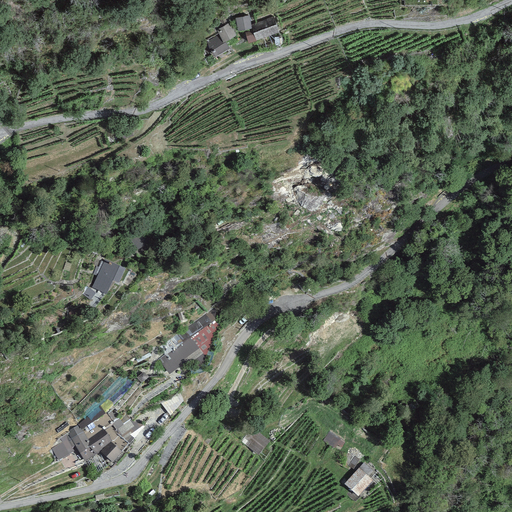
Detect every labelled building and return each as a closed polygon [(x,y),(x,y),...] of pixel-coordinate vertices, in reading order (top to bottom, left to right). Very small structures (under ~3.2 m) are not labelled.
[(250,14),(236,16),(238,28),(252,26),(250,14)] [(277,20),(245,31),(249,41),(281,30),(277,20)] [(236,33),(230,22),(217,29),(219,34),(207,41),(214,55),(230,46),(226,39),(236,33)] [(129,120),(115,125),(120,139),(134,134),(129,120)] [(148,243),(140,231),(128,239),(136,252),(148,243)] [(126,269),(105,259),(92,287),(107,294),(113,281),(119,284),(126,269)] [(165,355),(158,359),(169,374),(180,366),(184,369),(192,364),(197,369),(207,360),(219,326),(217,313),(214,307),(160,347),(165,355)] [(62,442),(51,448),(58,461),(73,452),(72,448),(75,447),(84,461),(100,452),(111,462),(129,443),(144,425),(130,420),(126,414),(118,419),(113,410),(105,414),(100,405),(78,426),(68,431),(69,433),(60,439),(62,442)] [(269,442),(251,427),(240,441),(258,456),(269,442)] [(366,466),(361,471),(374,481),(378,477),(366,466)] [(372,480),(358,468),(344,484),(358,496),(372,480)]
